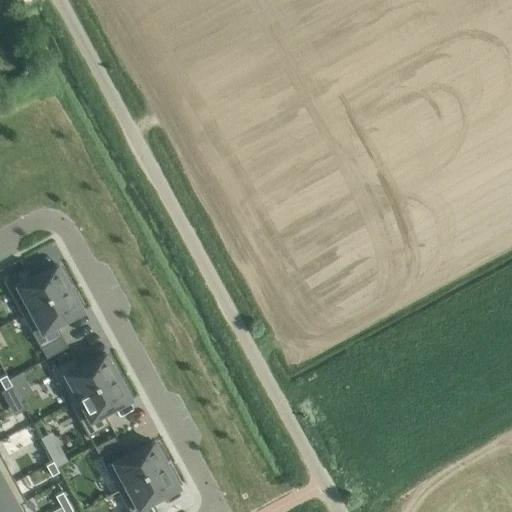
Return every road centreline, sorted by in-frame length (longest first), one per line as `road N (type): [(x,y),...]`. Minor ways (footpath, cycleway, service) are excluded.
road 1 (unclassified): [(339,511),(59,0)]
road 2 (residential): [(219,510),(67,228),(34,219),(0,238)]
